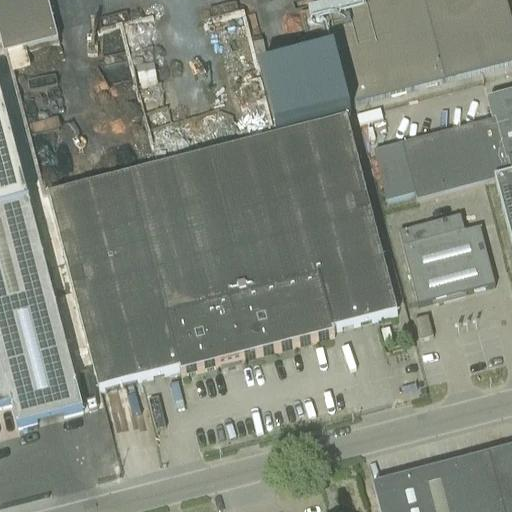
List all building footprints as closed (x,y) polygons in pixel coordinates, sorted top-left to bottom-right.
[(0,0),(0,40),(5,58),(59,44),(47,0),(0,0)] [(370,0),(326,12),(351,109),(444,85),(424,7),(425,7),(423,0),(370,0)] [(511,29),(504,0),(450,0),(425,7),(424,7),(444,85),(511,67),(511,29)] [(18,432),(84,415),(51,286),(59,284),(47,237),(39,239),(0,84),(0,411),(12,409),(18,432)] [(511,99),(489,106),(494,124),(373,156),(387,207),(415,200),(416,206),(495,185),(511,251),(511,99)] [(49,201),(99,396),(179,375),(181,380),(335,340),(333,335),(397,319),(347,124),(49,201)] [(398,236),(418,310),(495,289),(480,231),(464,235),(460,220),(398,236)] [(419,344),(433,340),(428,319),(414,323),(419,344)] [(511,511),(511,452),(373,489),(378,511),(511,511)]
